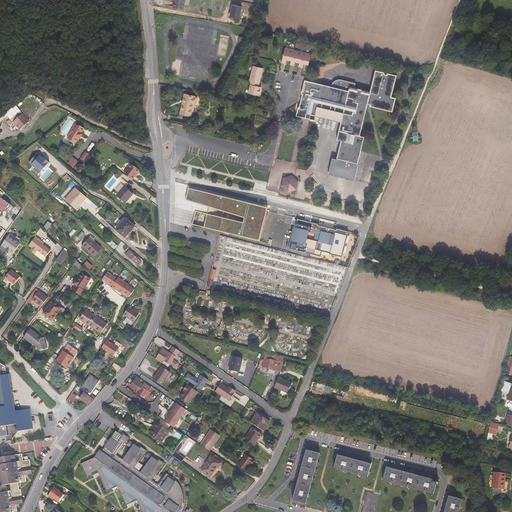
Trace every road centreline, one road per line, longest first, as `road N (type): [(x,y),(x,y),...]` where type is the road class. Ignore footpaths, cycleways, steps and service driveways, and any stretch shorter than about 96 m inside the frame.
road 1 (residential): [(160,171),(367,227)]
road 2 (tertiary): [(160,171),(146,0)]
road 3 (residential): [(285,422),(151,328)]
road 4 (tertiary): [(151,328),(164,276),(160,171)]
road 5 (track): [(37,92),(158,147)]
